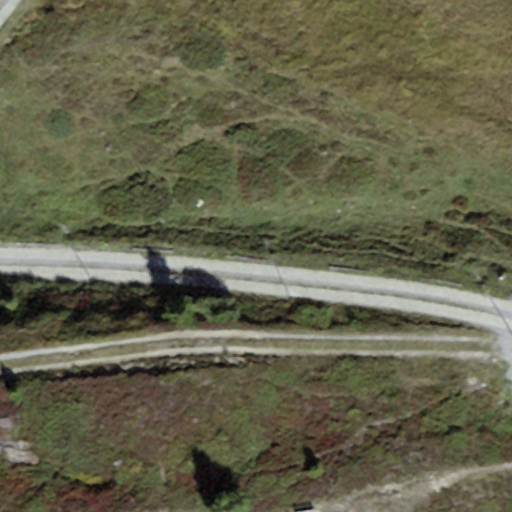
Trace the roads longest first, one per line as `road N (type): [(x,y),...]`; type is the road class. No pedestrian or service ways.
road 1 (unclassified): [(0,259),(511,315)]
road 2 (track): [(0,373),(171,350),(511,357)]
